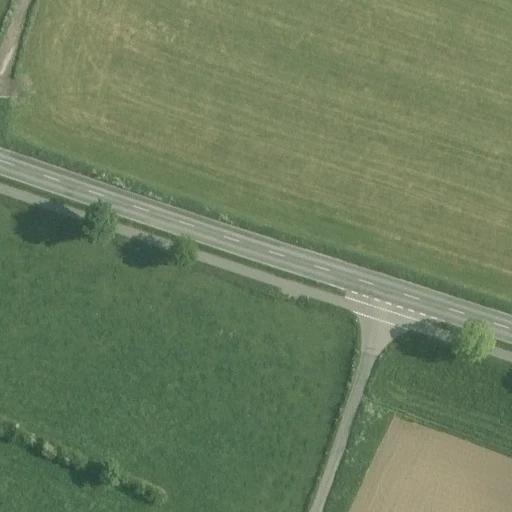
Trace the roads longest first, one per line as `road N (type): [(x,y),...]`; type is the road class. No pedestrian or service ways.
road 1 (secondary): [(391,295),(0,166)]
road 2 (unclassified): [(391,295),(316,511)]
road 3 (secondary): [(511,335),(391,295)]
